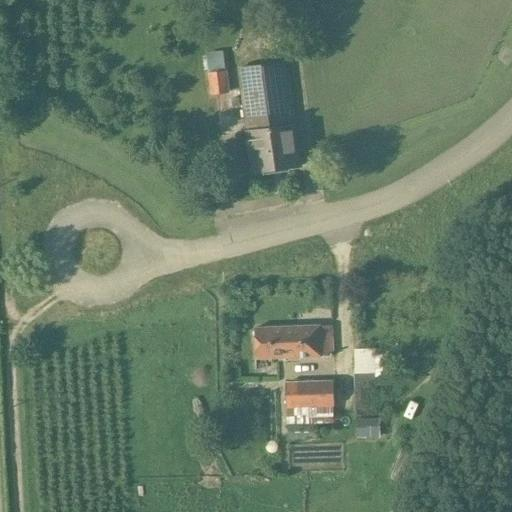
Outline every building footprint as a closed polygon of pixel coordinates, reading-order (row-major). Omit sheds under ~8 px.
[(302,165),(296,125),(295,125),(287,62),(240,68),(248,132),(238,133),(243,172),(252,170),(252,172),(302,165)] [(231,92),(228,70),(208,73),(211,95),(231,92)] [(256,358),(333,356),(331,325),(255,328),(256,358)] [(377,397),(388,397),(387,387),(382,387),(381,386),(377,386),(377,369),(376,369),(375,349),(355,349),(356,414),(378,414),(377,397)] [(288,408),(336,406),(335,380),(287,382),(288,408)] [(356,419),(356,429),(380,429),(379,418),(356,419)]
